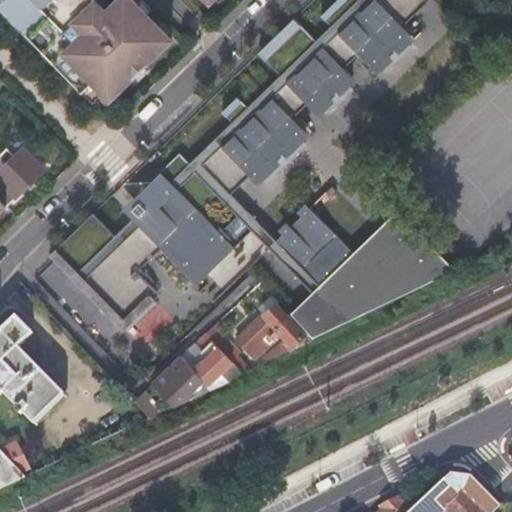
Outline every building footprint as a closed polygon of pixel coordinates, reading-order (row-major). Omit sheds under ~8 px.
[(95,83),(105,93),(112,100),(173,40),(148,15),(132,0),(119,0),(107,13),(94,0),(6,0),(1,6),(0,6),(84,93),(95,83)] [(171,161),(202,193),(156,237),(177,259),(174,262),(197,285),(252,231),(312,293),(322,303),(362,263),(353,253),(309,208),(275,242),(230,195),(249,176),(258,187),(258,185),(254,180),(258,176),(263,181),(264,181),(264,180),(302,142),(303,143),(304,142),(299,136),(303,133),(304,134),(309,129),(299,119),(295,122),(292,119),(306,105),(318,117),(319,117),(315,111),(319,107),(324,112),(325,112),(324,111),(349,87),(350,88),(350,87),(345,81),(349,78),(350,79),(352,77),(343,69),(358,55),(361,58),(357,62),(367,72),(370,68),(377,75),(378,74),(373,68),(377,64),(383,70),(384,69),(383,68),(408,45),(409,45),(404,39),(408,35),(413,40),(420,33),(416,28),(413,31),(405,23),(420,9),(411,0),(403,0),(390,14),(376,0),(336,0),(320,15),(330,26),(315,41),(293,18),(258,53),(280,76),(247,108),(237,97),(221,112),(232,122),(189,164),(179,154),(171,161)] [(376,0),(390,14),(403,0),(376,0)] [(411,0),(420,9),(428,0),(411,0)] [(84,93),(94,103),(105,93),(95,83),(84,93)] [(0,199),(6,206),(44,168),(24,148),(16,156),(8,148),(0,156),(0,155),(0,199)] [(147,229),(156,237),(202,193),(171,161),(159,173),(170,183),(182,196),(147,229)] [(135,217),(147,229),(182,196),(170,183),(135,217)] [(331,187),(326,192),(331,197),(336,192),(331,187)] [(322,303),(312,293),(290,315),(314,341),(455,273),(403,217),(397,210),(353,253),(362,263),(322,303)] [(122,312),(153,282),(144,272),(141,276),(137,273),(161,249),(174,262),(177,259),(156,237),(147,229),(146,231),(134,219),(115,237),(93,214),(59,247),(122,312)] [(59,247),(50,256),(124,332),(155,302),(151,297),(156,292),(150,286),(154,283),(153,282),(122,312),(59,247)] [(277,301),(271,295),(257,308),(262,314),(263,315),(275,303),(277,301)] [(263,315),(262,314),(235,340),(253,358),(266,347),(284,331),(294,342),(303,333),(275,303),(263,315)] [(0,393),(2,391),(18,407),(16,409),(20,413),(22,411),(33,423),(64,393),(19,345),(33,332),(17,315),(0,331),(0,393)] [(220,319),(205,333),(213,342),(221,333),(228,326),(221,319),(220,319)] [(201,352),(195,357),(188,349),(181,355),(191,366),(207,383),(232,362),(213,342),(205,333),(194,344),(201,352)] [(221,333),(213,342),(232,362),(243,374),(250,371),(237,357),(240,354),(221,333)] [(191,366),(181,355),(165,371),(172,378),(164,386),(163,386),(164,387),(173,397),(179,403),(180,404),(212,389),(207,383),(191,366)] [(172,378),(165,371),(157,379),(164,386),(172,378)] [(170,400),(173,397),(164,387),(161,390),(170,400)] [(134,401),(151,417),(163,412),(144,391),(134,401)] [(0,487),(33,472),(16,440),(0,448),(0,487)] [(493,511),(500,506),(470,475),(449,473),(409,511),(408,511),(493,511)] [(408,511),(409,511),(397,498),(379,507),(382,511),(381,511),(408,511)]
